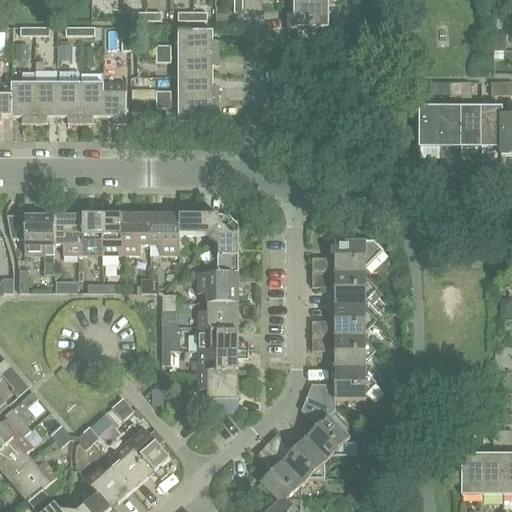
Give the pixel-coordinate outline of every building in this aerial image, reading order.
[(328,0),(297,0),(298,7),(293,7),(293,8),(329,8),(328,0)] [(243,16),(243,1),(234,1),(234,16),(243,16)] [(329,8),(293,8),(293,9),(298,9),(298,18),(288,18),(288,32),(329,32),(329,8)] [(147,24),(147,16),(132,16),(132,24),(147,24)] [(147,16),(147,24),(161,24),(161,16),(147,16)] [(192,24),(192,16),(178,16),(178,24),(192,24)] [(192,16),(192,24),(207,24),(207,16),(192,16)] [(374,28),(365,28),(365,43),(374,43),(374,28)] [(35,39),(35,30),(20,30),(20,39),(35,39)] [(35,30),(35,39),(50,39),(50,30),(35,30)] [(80,39),(81,31),(66,31),(66,39),(80,39)] [(81,31),(80,39),(95,40),(95,31),(81,31)] [(178,58),(219,58),(219,45),(208,45),(208,35),(213,35),(213,34),(178,34),(178,58)] [(504,51),(505,35),(495,35),(493,35),(492,50),(495,50),(504,51)] [(130,39),(121,39),(121,54),(130,54),(130,39)] [(29,47),(17,47),(17,63),(29,63),(29,47)] [(59,47),(59,64),(72,64),(72,47),(59,47)] [(82,49),(82,68),(93,68),(93,49),(82,49)] [(156,49),(156,57),(170,57),(170,49),(156,49)] [(170,66),(170,57),(156,57),(156,66),(170,66)] [(219,71),(219,58),(178,58),(178,80),(213,80),(208,80),(208,71),(219,71)] [(178,80),(178,103),(219,103),(219,91),(208,91),(208,81),(213,81),(213,80),(178,80)] [(12,122),(12,87),(0,86),(0,127),(2,127),(2,117),(11,117),(11,122),(12,122)] [(429,86),(418,86),(418,99),(429,99),(429,86)] [(460,86),(450,86),(450,99),(460,99),(460,86)] [(460,86),(460,99),(470,99),(470,86),(460,86)] [(501,86),(490,86),(490,99),(501,99),(501,86)] [(511,86),(501,86),(501,99),(511,99),(511,86)] [(12,87),(12,122),(12,117),(22,117),(22,127),(34,127),(34,87),(12,87)] [(34,87),(34,127),(47,127),(47,117),(56,117),(56,122),(57,122),(57,87),(34,87)] [(80,127),(80,87),(57,87),(57,122),(58,122),(58,117),(67,117),(68,127),(80,127)] [(80,87),(80,127),(93,127),(93,117),(102,117),(102,122),(103,122),(103,87),(80,87)] [(126,87),(103,87),(103,122),(104,122),(104,118),(113,118),(113,128),(126,128),(126,87)] [(156,95),(156,103),(171,103),(171,95),(156,95)] [(171,112),(171,103),(156,103),(156,112),(171,112)] [(219,103),(178,103),(178,127),(213,127),(213,125),(208,126),(208,116),(219,116),(219,103)] [(440,110),(418,110),(418,151),(440,151),(440,110)] [(459,110),(440,110),(440,151),(459,151),(459,110)] [(459,151),(481,151),(481,110),(459,110),(459,151)] [(501,110),(481,110),(481,151),(500,151),(500,160),(501,160),(501,110)] [(511,159),(511,118),(502,118),(502,110),(501,110),(501,160),(511,159)] [(245,206),(230,206),(230,215),(242,215),(245,212),(245,206)] [(102,259),(102,209),(94,209),(94,218),(82,218),(82,224),(82,258),(102,259)] [(110,209),(102,209),(102,259),(121,259),(121,224),(121,218),(110,218),(110,209)] [(251,212),(245,212),(242,215),(242,226),(251,226),(251,212)] [(45,249),(54,249),(54,218),(8,218),(12,241),(25,241),(25,259),(45,259),(45,249)] [(73,218),(54,218),(54,249),(63,249),(63,258),(82,258),(82,224),(73,224),(73,218)] [(150,249),(150,218),(130,218),(130,225),(121,224),(121,259),(141,259),(141,249),(150,249)] [(170,218),(150,218),(150,249),(159,249),(159,259),(178,259),(178,238),(179,224),(170,224),(170,218)] [(179,218),(179,224),(178,238),(206,238),(212,244),(233,224),(228,218),(179,218)] [(238,228),(233,224),(212,244),(218,250),(218,277),(231,277),(237,277),(238,228)] [(312,261),(312,276),(366,276),(366,271),(377,260),(366,249),(366,244),(335,244),(334,258),(331,261),(312,261)] [(19,273),(19,296),(28,296),(28,273),(19,273)] [(335,294),(335,308),(366,308),(366,303),(377,292),(366,281),(366,276),(312,276),(312,291),(331,291),(335,294)] [(231,277),(218,277),(197,277),(197,297),(207,297),(207,306),(238,306),(238,286),(231,286),(231,277)] [(4,281),(4,296),(13,296),(13,281),(4,281)] [(150,297),(150,282),(141,282),(141,297),(150,297)] [(158,282),(150,282),(150,297),(156,297),(158,294),(158,282)] [(56,285),(56,296),(64,296),(77,296),(77,285),(56,285)] [(88,288),(87,296),(102,296),(102,288),(88,288)] [(117,288),(102,288),(102,296),(116,296),(117,288)] [(162,306),(176,306),(176,298),(164,298),(162,300),(162,306)] [(162,306),(162,315),(176,315),(176,306),(162,306)] [(238,326),(238,306),(207,306),(207,315),(198,315),(198,335),(231,335),(231,326),(238,326)] [(366,313),(366,308),(335,308),(335,321),(331,324),(312,324),(312,339),(366,339),(366,334),(374,326),(376,323),(366,313)] [(238,335),(231,335),(198,335),(197,354),(248,354),(248,345),(238,345),(238,335)] [(161,339),(162,354),(170,354),(170,339),(161,339)] [(335,357),(335,371),(366,371),(366,365),(376,354),(370,348),(366,344),(366,339),(312,339),(312,354),(331,354),(335,357)] [(170,354),(162,354),(162,368),(170,368),(170,354)] [(197,354),(197,373),(231,373),(238,373),(238,362),(248,362),(248,354),(197,354)] [(0,377),(10,369),(5,362),(0,365),(0,377)] [(307,400),(335,412),(335,403),(366,403),(366,397),(369,394),(377,387),(366,376),(366,371),(335,371),(334,382),(335,384),(330,387),(312,387),(307,400)] [(231,382),(231,373),(197,373),(197,393),(207,393),(207,402),(238,402),(238,382),(231,382)] [(18,400),(29,390),(23,383),(12,393),(18,400)] [(170,394),(162,394),(161,409),(170,409),(170,394)] [(33,395),(22,404),(28,411),(39,401),(33,395)] [(315,431),(305,441),(327,463),(331,459),(346,459),(346,448),(346,444),(350,440),(335,425),(328,419),(335,412),(307,400),(301,413),(314,425),(314,427),(315,431)] [(112,411),(117,418),(129,408),(123,401),(112,411)] [(0,454),(21,436),(24,440),(31,434),(13,412),(5,419),(7,422),(0,427),(0,454)] [(67,434),(61,428),(50,437),(56,444),(67,434)] [(89,430),(83,435),(93,446),(99,441),(89,430)] [(113,470),(133,494),(148,481),(144,476),(150,470),(161,483),(168,477),(161,470),(170,462),(143,431),(113,457),(120,464),(113,470)] [(472,433),(462,433),(462,446),(472,446),(472,433)] [(493,446),(503,446),(503,433),(493,433),(493,446)] [(511,446),(511,433),(503,433),(503,446),(511,446)] [(67,434),(56,444),(61,450),(70,443),(71,439),(67,434)] [(78,439),(78,443),(86,452),(93,446),(83,435),(78,439)] [(21,436),(0,454),(0,463),(1,465),(0,466),(0,474),(9,484),(32,464),(27,457),(34,451),(24,440),(21,436)] [(278,437),(267,447),(305,486),(309,482),(324,482),(324,471),(324,467),(327,463),(305,441),(295,450),(291,450),(278,437)] [(301,490),(305,486),(267,447),(259,455),(257,458),(269,470),(270,476),(260,486),(275,500),(278,503),(301,504),(301,490)] [(462,498),(482,498),(482,457),(462,457),(462,498)] [(503,457),(482,457),(482,498),(503,498),(503,457)] [(511,457),(503,457),(503,498),(511,497),(511,457)] [(38,471),(32,464),(9,484),(22,499),(27,495),(32,501),(27,506),(28,506),(58,480),(46,465),(38,471)] [(118,507),(133,494),(113,470),(106,476),(100,469),(85,482),(110,511),(111,511),(107,507),(114,502),(118,507)] [(59,480),(58,480),(28,506),(32,511),(59,511),(43,494),(59,480)] [(110,511),(85,482),(84,482),(97,497),(80,511),(110,511)] [(301,511),(301,504),(278,503),(269,511),(301,511)]
